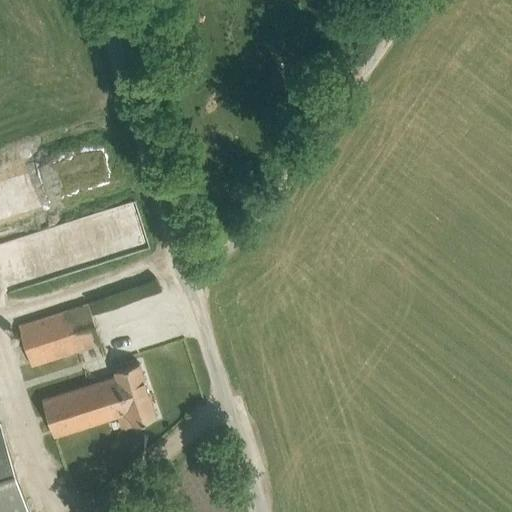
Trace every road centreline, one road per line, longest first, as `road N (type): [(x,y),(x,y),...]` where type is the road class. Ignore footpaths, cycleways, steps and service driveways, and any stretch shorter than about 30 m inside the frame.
road 1 (unclassified): [(258,511),(99,0)]
road 2 (track): [(400,0),(255,204),(180,263)]
road 3 (track): [(122,511),(203,419),(225,406)]
